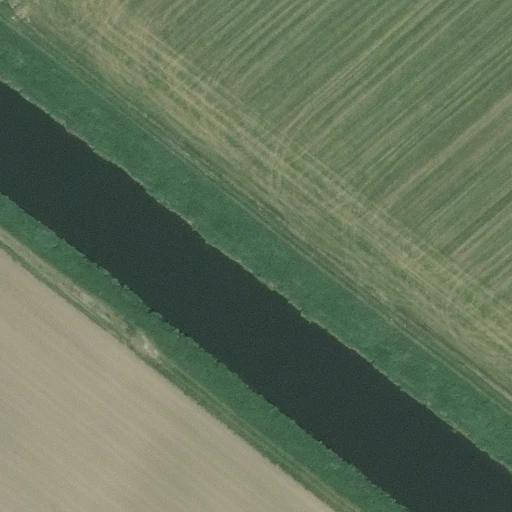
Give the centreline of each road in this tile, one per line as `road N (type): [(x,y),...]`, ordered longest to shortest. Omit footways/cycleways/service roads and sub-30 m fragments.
road 1 (track): [(0,249),(137,359),(42,511)]
road 2 (track): [(331,511),(137,359)]
